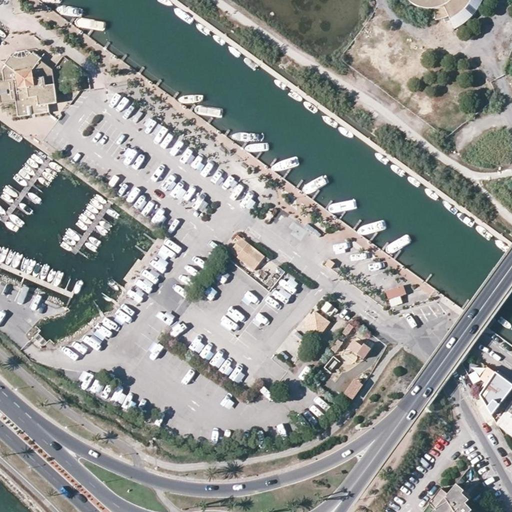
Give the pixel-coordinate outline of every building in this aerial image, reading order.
[(408,0),(418,7),(431,11),(436,10),(446,8),(450,17),(456,30),(468,21),(478,12),(485,1),(485,0),(408,0)] [(446,8),(436,10),(437,21),(450,17),(446,8)] [(26,57),(24,58),(22,58),(19,58),(17,57),(16,57),(14,56),(12,58),(10,57),(4,66),(7,68),(2,73),(4,84),(0,84),(0,93),(7,92),(8,96),(0,96),(0,97),(1,105),(16,103),(18,118),(29,117),(28,109),(32,109),(33,116),(49,114),(48,106),(47,98),(56,97),(53,73),(40,63),(41,61),(33,54),(32,55),(29,54),(27,56),(26,57)] [(57,105),(56,97),(47,98),(48,106),(57,105)] [(264,257),(236,236),(234,239),(237,242),(230,252),(254,270),(264,257)] [(334,266),(328,262),(324,267),(330,271),(334,266)] [(287,284),(291,293),(301,288),(296,279),(287,284)] [(403,286),(386,289),(389,302),(406,299),(403,286)] [(321,309),(331,316),(337,308),(327,301),(321,309)] [(319,317),(314,313),(303,329),(318,340),(329,325),(324,321),(322,324),(317,320),(319,317)] [(352,330),(348,327),(342,335),(346,338),(352,330)] [(324,368),(331,373),(340,362),(333,356),(324,368)] [(369,370),(363,365),(352,379),(359,384),(369,370)] [(329,374),(323,369),(316,379),(322,384),(329,374)] [(484,382),(487,385),(480,395),(492,415),(511,387),(511,385),(492,370),(484,382)] [(511,404),(498,424),(511,433),(511,404)] [(479,511),(476,508),(472,511),(466,505),(467,503),(460,496),(462,493),(464,491),(456,485),(448,495),(441,490),(424,511),(479,511)] [(462,493),(460,496),(467,503),(470,501),(462,493)]
